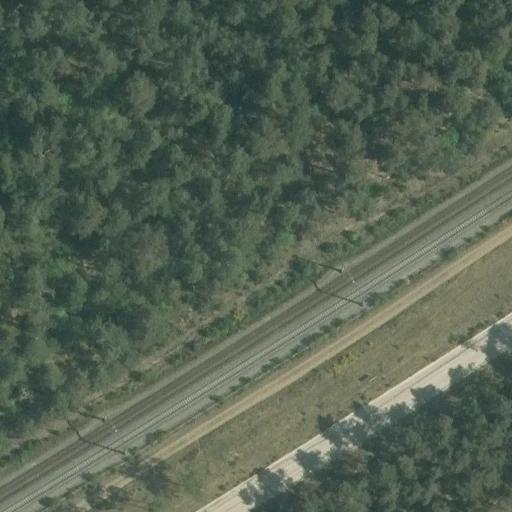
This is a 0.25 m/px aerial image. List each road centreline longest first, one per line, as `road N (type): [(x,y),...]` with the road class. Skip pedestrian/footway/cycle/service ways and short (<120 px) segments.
road 1 (track): [(70,511),(511,233)]
road 2 (track): [(203,511),(511,324)]
